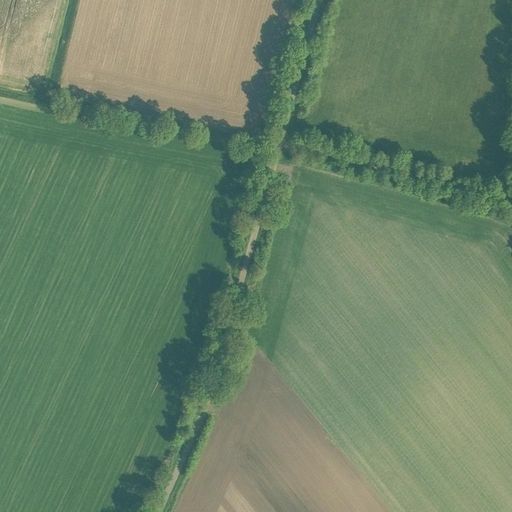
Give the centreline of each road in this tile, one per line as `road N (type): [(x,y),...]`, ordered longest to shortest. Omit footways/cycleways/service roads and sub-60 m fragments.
road 1 (track): [(156,511),(218,363),(315,0)]
road 2 (track): [(277,139),(500,191)]
